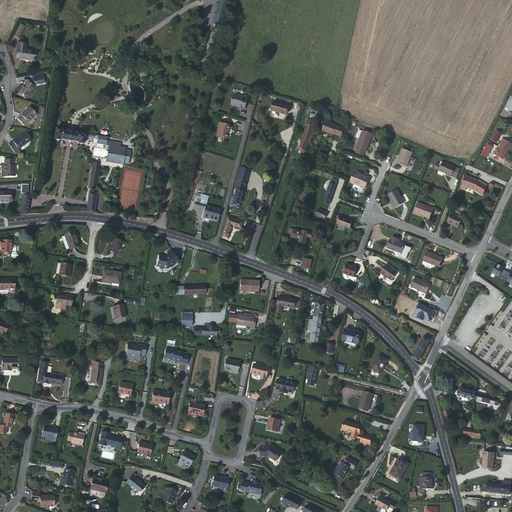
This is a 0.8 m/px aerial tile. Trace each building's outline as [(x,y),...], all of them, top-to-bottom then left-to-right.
[(223,24),(227,0),(225,0),(218,0),(214,22),(223,24)] [(24,28),(19,26),(14,36),(18,38),(24,28)] [(36,52),(26,50),(23,50),(24,47),(18,46),(16,57),(35,60),(36,52)] [(35,85),(28,81),(19,93),(25,98),(35,85)] [(241,95),(234,93),(232,104),(235,105),(235,106),(245,109),(248,98),(241,96),(241,95)] [(279,103),(279,102),(274,101),(271,111),(286,115),(289,106),(283,104),(279,103)] [(36,114),(29,107),(21,115),(17,119),(24,125),(27,122),(28,122),(36,114)] [(321,109),(311,107),(309,112),(320,115),(321,109)] [(344,129),(326,121),(322,130),(333,135),(334,134),(340,137),(344,129)] [(229,126),(220,123),(216,136),(226,139),(229,126)] [(314,126),(308,124),(299,149),(307,151),(316,126),(314,126)] [(84,144),(85,137),(85,134),(85,133),(80,132),(80,133),(62,130),(62,129),(56,129),(55,139),(61,140),(61,139),(78,142),(78,143),(84,144)] [(356,148),(357,149),(365,151),(366,152),(369,144),(367,143),(371,134),(363,131),(360,138),(356,148)] [(491,140),(497,143),(501,134),(496,131),(491,140)] [(28,142),(27,142),(25,138),(28,136),(25,132),(22,134),(12,140),(13,141),(8,144),(13,152),(18,149),(28,142)] [(105,162),(123,165),(123,164),(128,165),(130,152),(125,151),(125,149),(120,148),(121,144),(106,141),(107,137),(98,136),(97,136),(85,134),(85,137),(97,139),(96,144),(105,146),(105,148),(107,148),(105,162)] [(500,148),(507,152),(511,144),(502,139),(498,147),(500,148)] [(503,159),(507,152),(500,148),(498,150),(496,149),(494,154),(503,159)] [(412,152),(402,149),(397,164),(406,167),(412,152)] [(14,159),(4,160),(5,165),(4,165),(4,177),(15,177),(14,164),(14,165),(14,159)] [(434,169),(439,171),(444,173),(456,178),(459,169),(442,162),(441,166),(436,164),(434,169)] [(99,164),(93,163),(90,188),(95,188),(99,164)] [(237,189),(235,197),(232,206),(239,208),(250,171),(241,168),(234,189),(237,189)] [(360,187),(365,189),(369,178),(360,175),(361,174),(354,171),(350,182),(355,184),(353,188),(354,189),(357,190),(359,190),(360,187)] [(473,181),(465,177),(460,189),(465,191),(467,188),(483,196),(487,186),(478,181),(474,179),(473,181)] [(337,181),(332,179),(324,202),(329,204),(337,181)] [(193,191),(188,189),(183,205),(188,207),(193,191)] [(405,203),(397,190),(388,195),(395,208),(405,203)] [(12,192),(0,192),(0,200),(12,200),(12,192)] [(199,193),(196,202),(206,205),(209,196),(199,193)] [(19,215),(27,214),(30,197),(23,195),(20,214),(19,215)] [(86,211),(94,212),(96,198),(88,196),(86,211)] [(414,213),(422,216),(423,214),(430,217),(433,209),(417,203),(414,213)] [(220,211),(206,207),(203,217),(218,220),(220,211)] [(326,212),(318,210),(316,215),(324,218),(326,212)] [(462,218),(450,214),(447,223),(458,227),(462,218)] [(340,216),(340,217),(337,223),(337,224),(350,228),(352,220),(340,216)] [(242,223),(229,218),(223,237),(228,238),(233,225),(241,228),(242,223)] [(293,230),(290,229),(288,233),(292,234),(291,238),(299,240),(298,242),(304,245),(308,233),(302,231),(301,232),(293,230)] [(64,236),(65,237),(66,240),(69,249),(70,250),(79,246),(73,232),(64,236)] [(398,242),(398,239),(392,237),(391,239),(390,239),(387,248),(402,253),(405,245),(399,243),(398,242)] [(0,239),(0,238),(0,247),(1,247),(1,253),(7,254),(12,254),(12,257),(16,258),(16,257),(17,254),(16,253),(16,247),(15,246),(12,246),(12,241),(0,241),(0,239)] [(113,238),(107,250),(115,255),(121,243),(113,238)] [(433,256),(426,253),(423,260),(439,267),(442,258),(433,254),(433,256)] [(168,258),(158,256),(156,266),(167,268),(170,267),(171,268),(174,265),(173,264),(179,261),(174,254),(168,258)] [(310,262),(303,259),(300,268),(308,271),(310,262)] [(70,265),(61,263),(60,263),(58,275),(69,277),(70,265)] [(357,268),(346,264),(343,273),(354,277),(357,268)] [(397,272),(386,264),(380,273),(391,280),(397,272)] [(496,264),(491,273),(499,277),(499,276),(507,280),(507,281),(511,283),(511,272),(511,273),(503,269),(504,268),(496,264)] [(102,281),(111,282),(118,283),(120,274),(104,271),(102,281)] [(410,287),(419,290),(419,289),(426,292),(430,285),(414,278),(410,287)] [(14,280),(0,280),(0,289),(8,289),(11,293),(14,293),(14,280)] [(259,281),(241,280),(240,289),(249,290),(249,291),(258,292),(259,281)] [(205,286),(177,286),(177,295),(205,294),(205,293),(205,289),(205,286)] [(67,297),(58,295),(56,308),(65,310),(66,305),(71,306),(72,295),(67,294),(67,297)] [(296,300),(279,297),(277,305),(295,308),(296,300)] [(315,310),(314,316),(322,317),(325,300),(319,299),(318,304),(316,303),(315,310)] [(433,311),(409,300),(408,301),(408,303),(432,314),(433,311)] [(123,305),(113,307),(116,319),(125,317),(123,305)] [(238,314),(237,323),(246,324),(246,326),(251,327),(251,328),(255,329),(256,319),(254,319),(254,317),(242,315),(242,314),(238,314)] [(405,319),(394,314),(391,319),(403,324),(405,319)] [(193,316),(183,316),(183,326),(193,326),(193,316)] [(322,317),(314,316),(313,321),(311,332),(311,334),(310,341),(318,342),(322,317)] [(433,318),(431,317),(427,325),(433,327),(437,317),(434,316),(433,318)] [(208,328),(196,328),(195,335),(215,336),(214,339),(220,339),(221,328),(216,328),(216,327),(214,324),(210,324),(209,326),(208,328)] [(360,333),(345,330),(343,340),(358,343),(360,333)] [(429,340),(424,337),(413,357),(418,360),(429,340)] [(139,358),(140,355),(140,353),(145,354),(147,346),(137,344),(137,346),(128,344),(126,355),(134,357),(139,358)] [(333,346),(327,345),(325,352),(332,354),(333,346)] [(184,352),(172,349),(170,359),(176,360),(181,361),(181,362),(187,363),(189,356),(183,354),(184,352)] [(388,360),(379,355),(371,369),(380,374),(388,360)] [(2,371),(9,371),(10,369),(11,369),(17,369),(17,359),(2,359),(1,368),(2,368),(2,371)] [(240,363),(227,360),(224,370),(233,371),(232,373),(238,374),(240,363)] [(42,378),(42,382),(48,383),(48,382),(52,382),(52,383),(60,384),(62,374),(46,372),(47,362),(39,361),(37,378),(42,378)] [(97,362),(90,361),(89,368),(92,368),(91,375),(90,374),(89,383),(87,383),(94,384),(94,386),(98,386),(98,387),(99,387),(98,386),(99,380),(98,379),(99,376),(100,376),(101,370),(100,369),(100,364),(97,363),(97,362)] [(262,375),(262,377),(267,378),(270,368),(255,364),(253,373),(262,375)] [(337,364),(335,370),(343,373),(345,366),(337,364)] [(315,382),(318,368),(312,366),(308,380),(315,382)] [(287,383),(287,381),(278,379),(275,389),(280,390),(280,392),(288,394),(288,392),(293,393),(295,383),(289,382),(289,383),(287,383)] [(132,383),(119,381),(118,391),(130,393),(132,383)] [(474,399),(475,393),(475,392),(476,390),(461,386),(458,395),(474,399)] [(152,402),(159,403),(159,400),(163,401),(162,402),(163,402),(168,403),(170,393),(154,391),(152,402)] [(359,408),(367,410),(370,401),(371,401),(373,394),(363,391),(359,408)] [(499,399),(475,393),(474,399),(497,405),(499,399)] [(196,403),(190,402),(188,412),(203,416),(205,406),(196,403)] [(13,415),(6,414),(3,426),(0,425),(0,432),(6,434),(7,427),(11,428),(13,415)] [(281,420),(270,418),(267,430),(278,433),(281,420)] [(361,425),(345,421),(343,430),(352,432),(351,437),(358,439),(359,441),(361,441),(361,442),(370,444),(372,437),(363,434),(363,435),(359,434),(361,425)] [(48,427),(42,425),(40,438),(40,435),(45,436),(45,437),(50,437),(49,440),(54,440),(57,428),(51,427),(48,427)] [(414,425),(413,440),(423,441),(424,425),(414,425)] [(119,449),(122,438),(108,434),(108,432),(101,430),(98,444),(105,445),(105,444),(110,445),(115,446),(115,448),(119,449)] [(72,432),(72,433),(70,440),(70,442),(81,444),(83,433),(79,432),(79,434),(72,432)] [(152,443),(139,440),(137,450),(144,452),(143,453),(149,455),(152,443)] [(268,446),(260,447),(262,458),(270,456),(276,461),(280,456),(279,454),(282,451),(276,447),(276,448),(272,445),(271,446),(268,447),(268,446)] [(511,450),(511,448),(509,447),(508,450),(505,450),(506,447),(501,446),(500,454),(511,455),(511,450)] [(194,457),(184,452),(179,461),(189,466),(194,457)] [(494,453),(484,452),(482,467),(493,468),(494,453)] [(399,458),(390,474),(399,479),(408,464),(399,458)] [(341,462),(331,480),(339,484),(350,467),(341,462)] [(61,472),(60,476),(60,479),(58,479),(58,484),(69,486),(71,475),(73,475),(75,470),(71,469),(72,465),(65,464),(64,468),(63,468),(63,473),(61,472)] [(136,478),(130,474),(125,481),(130,485),(129,486),(137,491),(138,490),(139,490),(140,491),(144,485),(139,481),(138,481),(135,479),(136,478)] [(213,480),(211,486),(223,488),(222,490),(227,491),(230,477),(225,476),(225,477),(222,477),(221,477),(215,475),(214,476),(213,481),(213,480)] [(426,477),(422,477),(420,477),(420,489),(418,489),(418,492),(425,492),(425,489),(433,489),(432,477),(430,477),(426,477)] [(102,481),(93,479),(90,488),(105,492),(107,482),(102,481)] [(257,483),(253,482),(250,482),(250,483),(243,482),(241,490),(261,494),(263,484),(257,483)] [(495,484),(493,483),(486,483),(485,491),(509,494),(510,486),(502,485),(495,484)] [(317,484),(314,489),(324,494),(326,487),(320,484),(320,485),(317,484)] [(177,490),(165,486),(164,490),(165,491),(162,500),(170,503),(172,503),(173,499),(173,497),(174,494),(175,495),(177,490)] [(39,492),(31,491),(30,500),(39,502),(40,507),(53,506),(53,495),(38,496),(39,492)] [(297,508),(301,500),(296,498),(297,497),(287,492),(283,501),(292,506),(293,506),(297,508)] [(380,497),(376,504),(386,510),(390,503),(388,501),(380,497)] [(388,501),(390,503),(388,506),(393,509),(396,504),(389,500),(388,501)]
